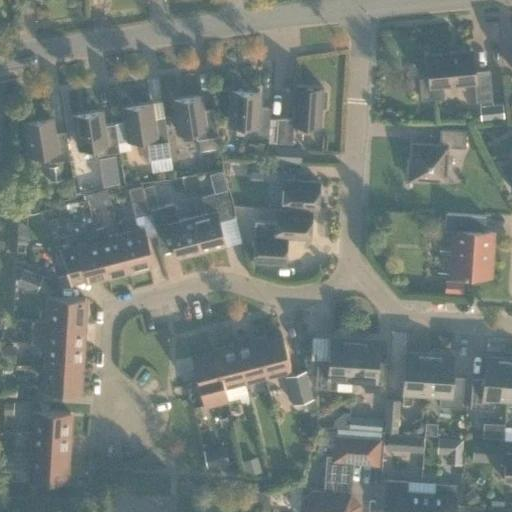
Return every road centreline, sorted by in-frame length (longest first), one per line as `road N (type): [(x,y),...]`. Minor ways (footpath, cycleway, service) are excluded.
road 1 (tertiary): [(0,57),(361,4)]
road 2 (residential): [(120,406),(104,398),(109,323),(118,308),(221,279),(285,296),(356,272)]
road 3 (residential): [(356,272),(347,253),(361,4)]
road 4 (residential): [(356,272),(406,317),(511,324)]
